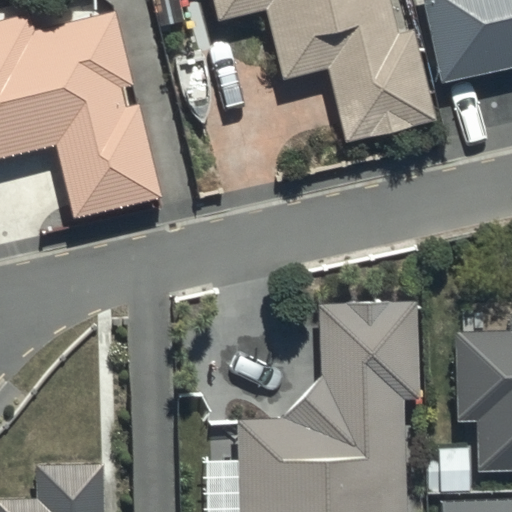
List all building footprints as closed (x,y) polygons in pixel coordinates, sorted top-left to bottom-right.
[(325,139),(421,116),(400,29),(383,33),(375,0),(198,0),(203,22),(249,11),(266,80),(309,70),(325,139)] [(511,0),(405,0),(425,87),(511,68),(511,0)] [(19,16),(0,20),(0,154),(39,145),(56,219),(146,198),(124,106),(114,108),(110,89),(119,87),(101,11),(22,29),(19,16)] [(400,303),(306,305),(306,376),(282,399),(272,419),(222,419),(222,459),(192,459),(191,511),(390,511),(388,398),(402,398),(400,303)] [(507,329),(438,330),(440,423),(463,422),(464,469),(511,467),(511,312),(506,312),(507,329)] [(92,511),(93,463),(25,463),(24,498),(0,498),(0,511),(92,511)] [(506,511),(506,499),(427,503),(427,511),(506,511)]
